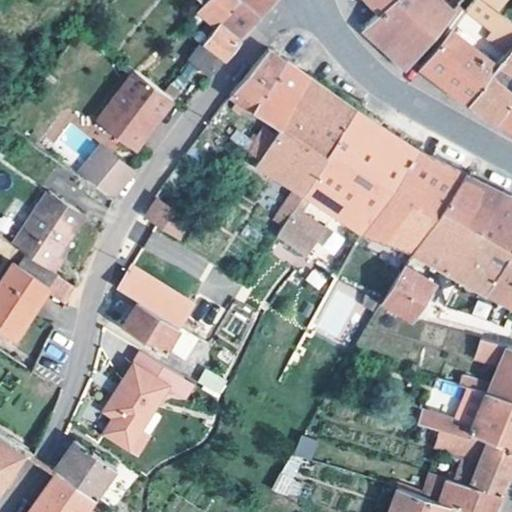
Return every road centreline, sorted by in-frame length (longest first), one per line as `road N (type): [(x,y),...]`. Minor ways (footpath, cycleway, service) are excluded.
road 1 (residential): [(297,0),(170,148),(119,226),(62,413),(44,455),(1,511)]
road 2 (secondary): [(511,159),(389,90),(331,32),(320,0)]
